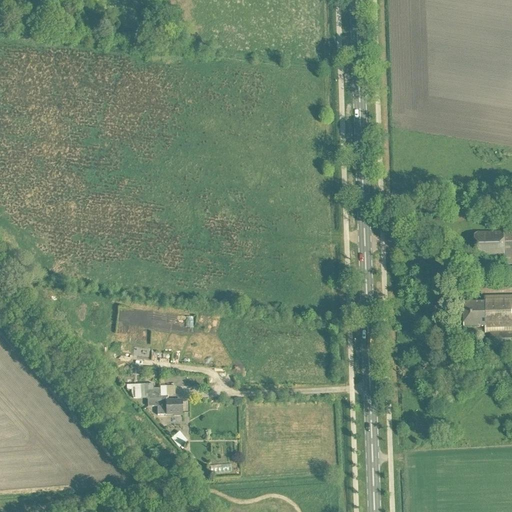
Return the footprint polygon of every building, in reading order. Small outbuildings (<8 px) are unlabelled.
[(474,237),(474,261),(504,261),(504,265),(511,265),(511,231),(503,232),(503,233),(478,233),(474,237)] [(492,275),(508,275),(508,267),(492,267),(492,275)] [(484,304),(463,304),(463,328),(485,328),(485,334),(489,334),(490,340),(485,340),(485,348),(490,347),(490,350),(511,349),(511,297),(484,298),(484,304)] [(145,400),(147,401),(147,390),(153,390),(153,385),(126,386),(126,391),(130,391),(131,395),(133,400),(145,400)] [(153,390),(147,390),(147,401),(147,408),(157,408),(157,416),(166,416),(181,416),(181,417),(182,417),(181,401),(166,402),(166,400),(166,397),(166,396),(160,397),(160,390),(153,390)] [(179,449),(187,443),(179,433),(172,438),(174,441),(173,442),(179,449)]
